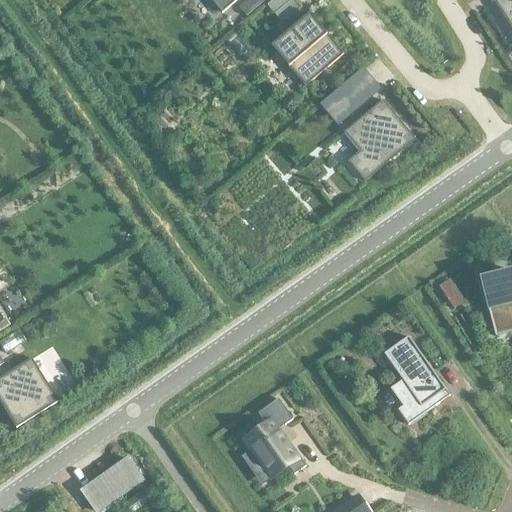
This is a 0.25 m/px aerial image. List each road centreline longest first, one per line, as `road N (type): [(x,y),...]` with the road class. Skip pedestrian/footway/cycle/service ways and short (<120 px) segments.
road 1 (residential): [(138,412),(506,153)]
road 2 (residential): [(0,510),(138,412)]
road 3 (residential): [(348,0),(415,78),(439,94)]
road 4 (residential): [(138,412),(207,511)]
